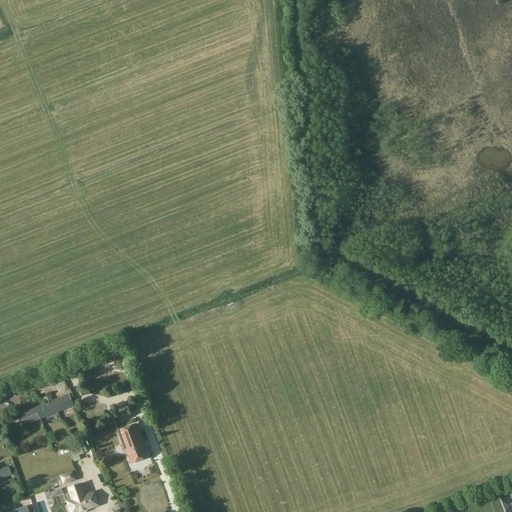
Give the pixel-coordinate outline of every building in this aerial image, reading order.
[(82,361),(86,372),(120,358),(115,348),(82,361)] [(68,366),(59,369),(62,378),(71,375),(68,366)] [(45,404),(20,414),(24,425),(74,407),(68,394),(49,402),(47,397),(43,398),(45,404)] [(137,425),(133,426),(119,431),(121,438),(120,438),(123,447),(124,446),(131,464),(147,458),(143,448),(144,446),(139,431),(137,425)] [(9,466),(0,469),(0,479),(12,475),(9,466)] [(76,481),(73,471),(59,475),(60,477),(51,480),(53,488),(63,485),(76,481)] [(80,485),(69,488),(72,500),(68,502),(70,511),(87,511),(88,509),(93,508),(99,506),(95,494),(89,496),(84,497),(80,485)] [(53,506),(66,501),(62,488),(32,498),(35,504),(50,499),(53,506)] [(511,511),(511,492),(501,497),(506,511),(511,511)]
